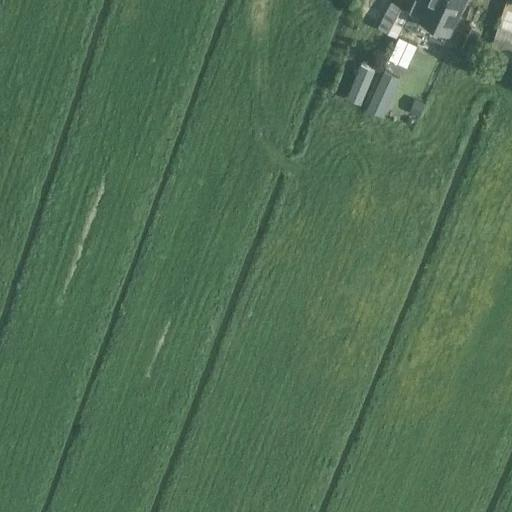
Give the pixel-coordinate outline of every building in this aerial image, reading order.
[(378,25),(397,35),(410,10),(391,0),(378,25)] [(413,0),(410,8),(422,14),(415,27),(443,40),(461,0),(413,0)] [(488,52),(511,61),(511,0),(505,0),(491,43),(488,52)] [(387,58),(395,62),(403,46),(394,42),(387,58)] [(385,67),(367,105),(385,113),(403,75),(385,67)]
